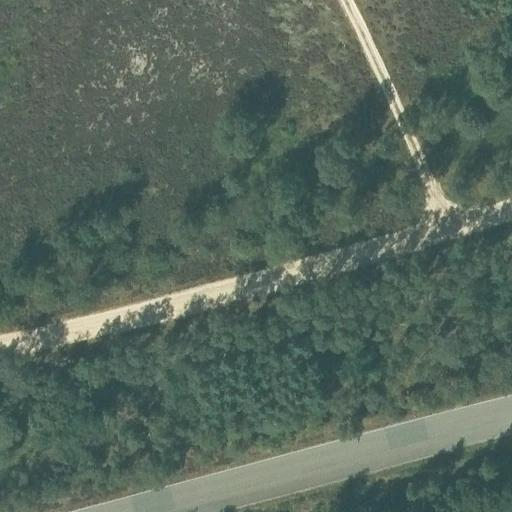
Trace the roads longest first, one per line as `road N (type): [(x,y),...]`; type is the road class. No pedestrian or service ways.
road 1 (track): [(511,211),(0,347)]
road 2 (unknown): [(355,0),(445,230)]
